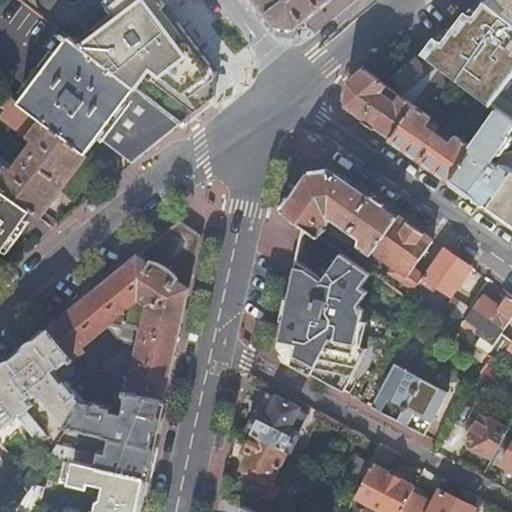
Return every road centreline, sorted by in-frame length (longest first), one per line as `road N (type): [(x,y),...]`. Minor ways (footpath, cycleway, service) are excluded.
road 1 (secondary): [(287,84),(0,314)]
road 2 (residential): [(511,505),(212,346)]
road 3 (residential): [(511,257),(320,122),(287,84)]
road 4 (tertiary): [(212,346),(245,208),(287,84)]
road 5 (tertiary): [(176,511),(212,346)]
road 6 (secondary): [(287,84),(396,0)]
